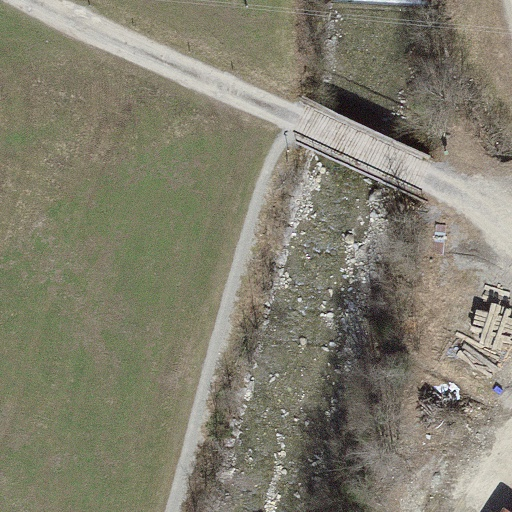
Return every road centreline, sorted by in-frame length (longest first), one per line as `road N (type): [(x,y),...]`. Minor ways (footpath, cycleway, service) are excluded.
road 1 (track): [(34,0),(288,119)]
road 2 (track): [(288,119),(501,223)]
